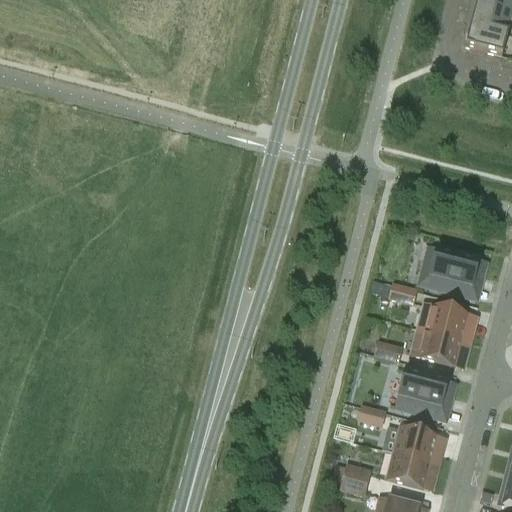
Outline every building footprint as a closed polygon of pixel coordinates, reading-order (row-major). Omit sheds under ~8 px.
[(511,17),(511,0),(477,0),(475,9),(511,19),(511,17)] [(506,40),(511,19),(475,9),(469,30),(506,40)] [(506,40),(469,30),(464,51),(501,61),(506,40)] [(428,252),(422,276),(430,278),(426,290),(468,301),(474,278),(482,280),(485,267),(477,265),(478,264),(428,252)] [(412,308),(415,296),(391,290),(388,302),(412,308)] [(424,308),(417,334),(469,347),(472,335),(464,333),(467,320),(424,308)] [(466,359),(469,347),(417,334),(411,359),(454,370),(458,357),(466,359)] [(397,366),(401,354),(377,348),(374,360),(397,366)] [(446,385),(405,375),(395,411),(437,422),(443,399),(451,401),(454,388),(446,386),(446,385)] [(381,430),(384,418),(360,412),(357,424),(381,430)] [(400,432),(394,458),(437,469),(440,457),(432,455),(436,442),(400,432)] [(434,481),(437,469),(394,458),(387,483),(423,492),(426,479),(434,481)] [(346,470),(343,481),(367,488),(370,476),(346,470)] [(364,499),(367,488),(343,481),(340,493),(364,499)] [(511,487),(507,487),(502,508),(511,510),(511,487)] [(417,511),(380,502),(377,511),(417,511)]
